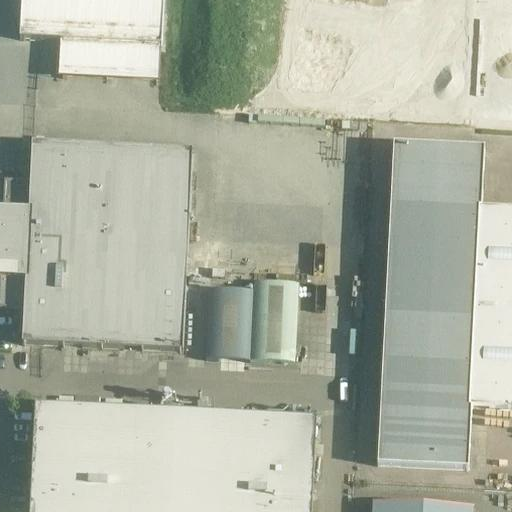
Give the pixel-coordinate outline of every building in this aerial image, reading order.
[(21,0),(20,42),(161,48),(163,0),(21,0)] [(0,310),(24,312),(22,347),(182,355),(192,153),(32,146),(30,184),(4,183),(3,214),(0,214),(0,310)] [(511,212),(479,211),(481,155),(394,150),(378,471),(466,475),(469,410),(511,412),(511,212)] [(206,362),(250,364),(295,366),(298,287),(254,285),(253,294),(210,292),(206,362)] [(311,511),(316,421),(35,408),(30,511),(311,511)]
